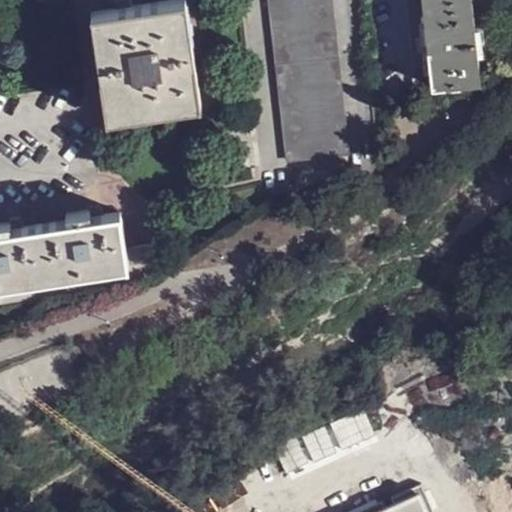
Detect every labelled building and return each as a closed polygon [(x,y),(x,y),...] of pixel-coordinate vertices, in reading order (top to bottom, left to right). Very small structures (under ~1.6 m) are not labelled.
[(202,103),(187,0),(158,0),(92,11),(109,115),(202,103)] [(348,152),(330,0),(271,0),(290,159),(348,152)] [(421,0),(422,2),(426,34),(428,49),(432,85),(480,79),(478,52),(474,23),(471,0),(421,0)] [(480,22),(474,23),(478,52),(483,50),(480,22)] [(421,50),(428,49),(426,34),(419,35),(421,50)] [(0,285),(131,265),(129,246),(123,210),(58,219),(0,227),(0,285)] [(152,244),(129,246),(131,265),(154,261),(152,244)] [(380,498),(349,511),(432,511),(418,481),(390,494),(392,501),(384,506),(380,498)]
